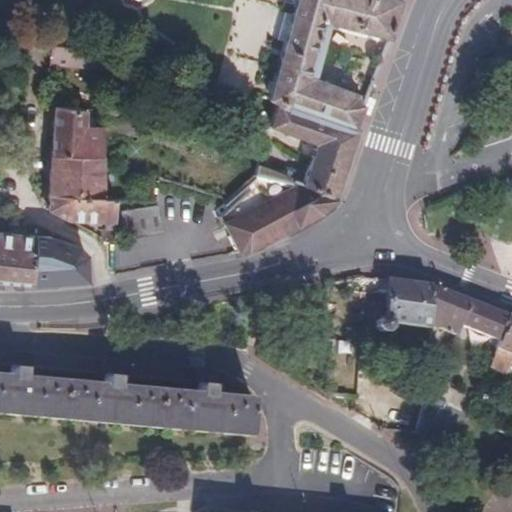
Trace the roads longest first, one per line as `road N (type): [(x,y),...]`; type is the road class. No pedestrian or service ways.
road 1 (tertiary): [(363,243),(144,293),(0,308)]
road 2 (tertiary): [(363,243),(440,0)]
road 3 (tertiary): [(511,292),(363,243)]
